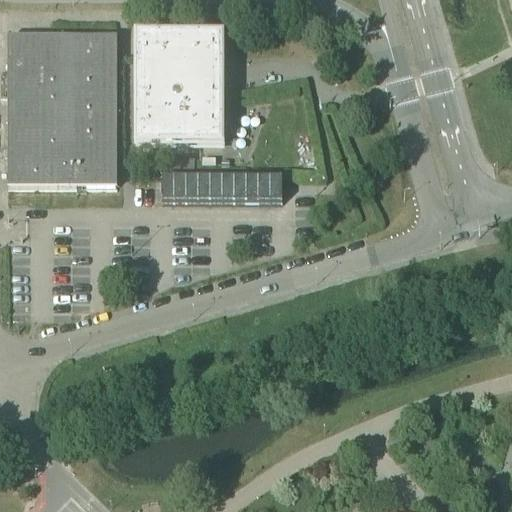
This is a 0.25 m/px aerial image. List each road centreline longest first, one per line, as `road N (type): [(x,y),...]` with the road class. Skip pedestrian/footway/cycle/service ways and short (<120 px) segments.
road 1 (unclassified): [(25,451),(1,393),(27,358),(440,237)]
road 2 (unclassified): [(25,451),(511,314)]
road 3 (unclassified): [(474,215),(419,18)]
road 4 (unclassified): [(399,84),(440,237)]
road 5 (unclassified): [(293,0),(330,7),(351,22),(399,84)]
